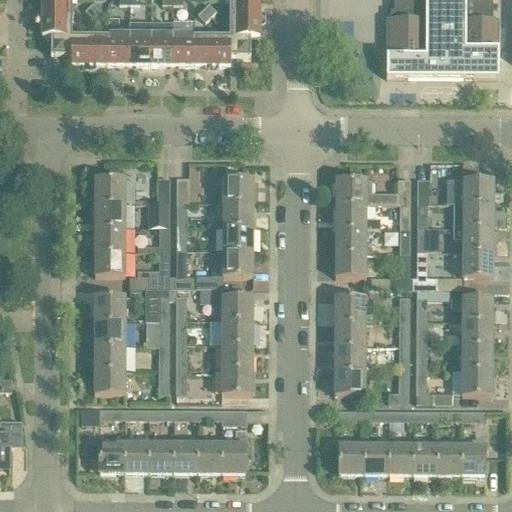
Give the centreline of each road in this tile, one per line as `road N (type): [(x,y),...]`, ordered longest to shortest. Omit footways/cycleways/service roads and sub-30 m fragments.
road 1 (residential): [(295,511),(296,131)]
road 2 (residential): [(46,511),(48,133)]
road 3 (residential): [(296,131),(48,133)]
road 4 (residential): [(511,133),(296,131)]
road 5 (residential): [(296,131),(299,0)]
